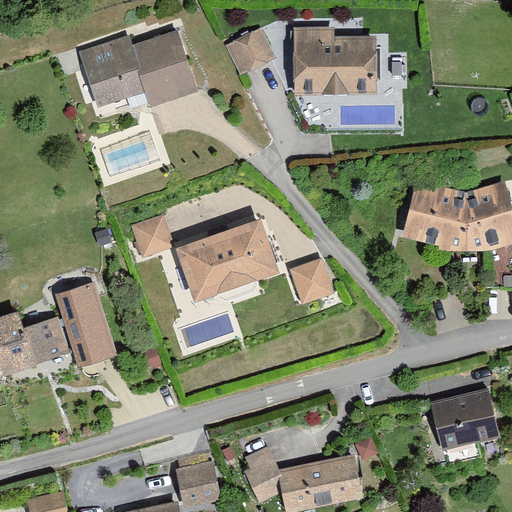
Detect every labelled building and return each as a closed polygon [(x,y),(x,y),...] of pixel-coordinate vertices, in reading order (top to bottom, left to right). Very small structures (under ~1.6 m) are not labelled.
[(332,30),(296,30),(297,92),(373,91),(373,40),(332,41),(332,30)] [(121,34),(69,50),(88,108),(138,92),(143,107),(193,91),(174,32),(125,47),(121,34)] [(272,56),(259,32),(229,47),(242,72),(272,56)] [(466,194),(415,181),(400,237),(461,253),(511,243),(511,239),(502,188),(466,194)] [(172,247),(161,216),(133,226),(144,257),(172,247)] [(259,221),(179,249),(196,298),(276,270),(259,221)] [(332,291),(321,261),(293,271),(304,301),(332,291)] [(92,285),(59,295),(80,364),(114,353),(92,285)] [(16,314),(0,318),(0,370),(66,349),(57,320),(22,331),(16,314)] [(486,389),(427,401),(438,452),(496,440),(486,389)] [(349,453),(270,471),(279,511),(285,511),(359,496),(349,453)] [(219,461),(180,465),(184,504),(224,500),(219,461)] [(32,511),(69,511),(67,491),(31,494),(32,511)] [(176,511),(174,503),(128,511),(176,511)] [(300,511),(330,511),(328,503),(300,509),(300,511)]
